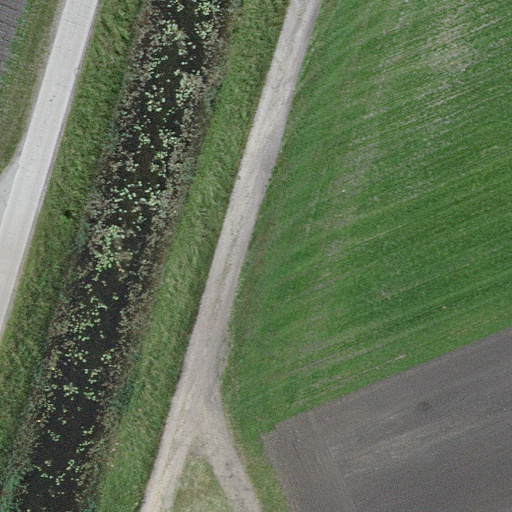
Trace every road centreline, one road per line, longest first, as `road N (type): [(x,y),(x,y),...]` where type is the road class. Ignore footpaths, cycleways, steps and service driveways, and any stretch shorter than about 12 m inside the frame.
road 1 (track): [(194,385),(306,0)]
road 2 (track): [(16,213),(79,0)]
road 3 (track): [(246,511),(194,385)]
road 4 (track): [(158,511),(194,385)]
